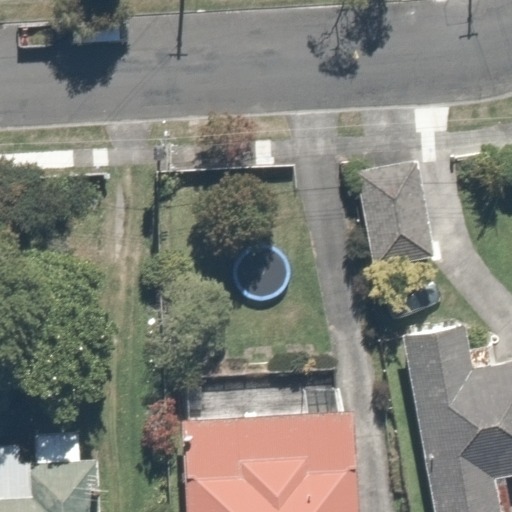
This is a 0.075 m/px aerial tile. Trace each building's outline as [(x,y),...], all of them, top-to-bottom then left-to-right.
[(511,175),(501,180),(511,207),(511,175)] [(398,180),(314,192),(328,290),(412,278),(398,180)] [(435,350),(347,365),(370,511),(462,511),(461,504),(511,495),(511,377),(442,390),(435,350)] [(332,511),(329,423),(163,431),(167,511),(332,511)] [(72,511),(71,478),(52,478),(51,457),(6,459),(7,481),(0,481),(0,511),(72,511)]
